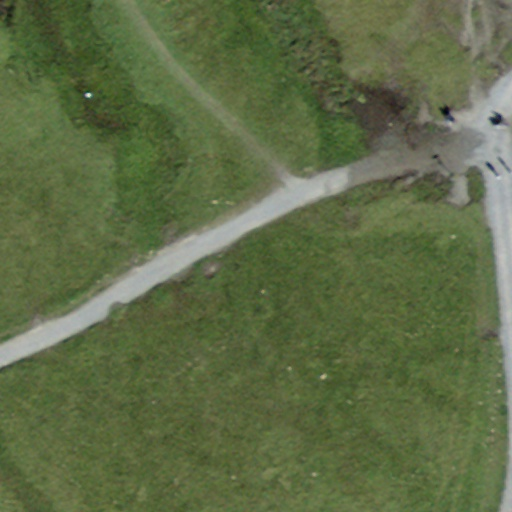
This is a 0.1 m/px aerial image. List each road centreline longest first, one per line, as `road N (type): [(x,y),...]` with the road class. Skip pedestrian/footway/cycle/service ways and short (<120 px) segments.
road 1 (track): [(0,356),(73,330),(168,263),(493,122)]
road 2 (track): [(493,122),(511,266)]
